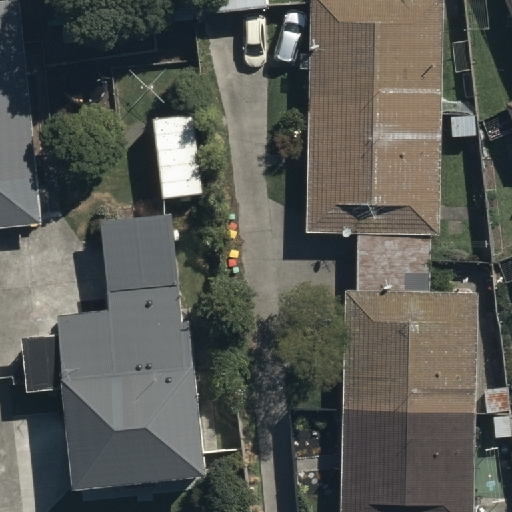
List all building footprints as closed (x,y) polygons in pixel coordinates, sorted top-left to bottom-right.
[(439,0),(302,0),(297,236),(351,237),(350,291),(339,291),(333,511),(465,511),(471,293),(422,291),(423,239),(434,239),(439,0)] [(511,0),(499,0),(511,33),(511,0)] [(20,67),(0,68),(0,226),(35,224),(20,67)] [(198,109),(158,112),(166,192),(205,188),(198,109)] [(99,310),(47,316),(67,494),(196,480),(166,217),(89,225),(99,310)]
